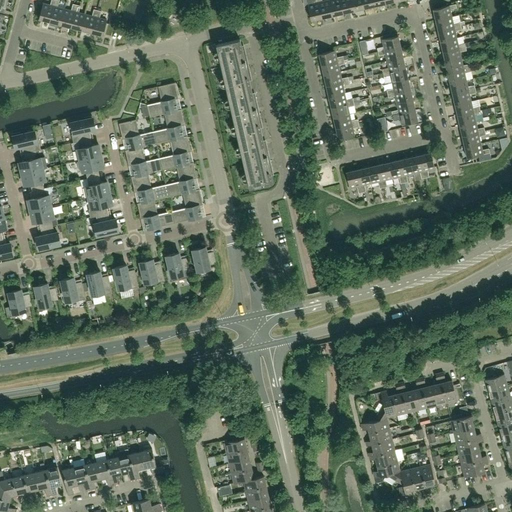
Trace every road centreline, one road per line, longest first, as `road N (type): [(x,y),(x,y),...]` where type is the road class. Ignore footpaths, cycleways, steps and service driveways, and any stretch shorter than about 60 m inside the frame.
road 1 (tertiary): [(511,238),(410,282),(251,316)]
road 2 (tertiary): [(259,348),(434,302),(511,268)]
road 3 (tertiary): [(0,395),(259,348)]
road 4 (residential): [(276,271),(261,201),(275,194),(282,168),(250,25)]
road 5 (tertiary): [(251,316),(0,366)]
road 6 (residential): [(306,36),(332,157),(434,136),(437,124)]
road 7 (residential): [(0,82),(188,43)]
road 8 (residential): [(228,221),(188,43)]
road 9 (unclassified): [(297,511),(259,348)]
road 10 (residential): [(170,511),(157,481),(62,511)]
road 11 (residential): [(504,486),(470,364)]
road 12 (residential): [(29,266),(2,146)]
road 13 (residential): [(134,242),(107,123)]
